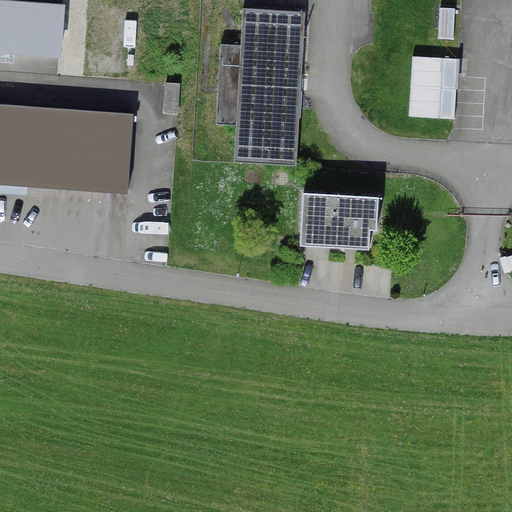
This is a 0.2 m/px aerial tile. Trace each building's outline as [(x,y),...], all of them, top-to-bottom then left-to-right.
[(61,8),(0,3),(0,56),(57,61),(61,8)] [(234,162),(297,166),(305,12),(243,8),(241,45),(221,44),(217,124),(237,125),(234,162)] [(436,39),(451,40),(452,10),(437,9),(436,39)] [(407,118),(452,120),(455,61),(410,58),(407,118)] [(180,85),(165,84),(164,114),(178,115),(180,85)] [(132,118),(0,107),(0,191),(126,201),(132,118)] [(304,193),(300,246),(369,250),(370,230),(377,231),(379,198),(304,193)]
